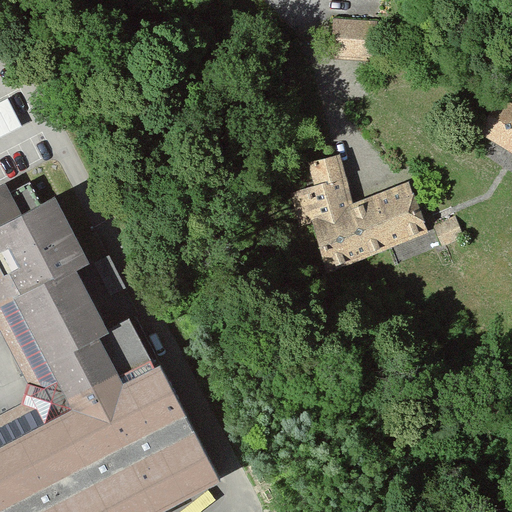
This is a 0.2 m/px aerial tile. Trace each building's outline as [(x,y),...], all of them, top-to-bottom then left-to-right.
[(337,54),(370,54),(370,17),(337,17),(337,54)] [(0,101),(0,136),(25,126),(12,96),(0,101)] [(511,104),(499,98),(480,133),(511,150),(511,104)] [(341,168),(291,186),(323,272),(428,233),(410,184),(355,205),(341,168)] [(2,187),(0,187),(0,336),(45,423),(0,446),(0,511),(153,511),(209,483),(149,370),(125,321),(101,333),(69,273),(83,265),(49,201),(19,217),(2,187)]
